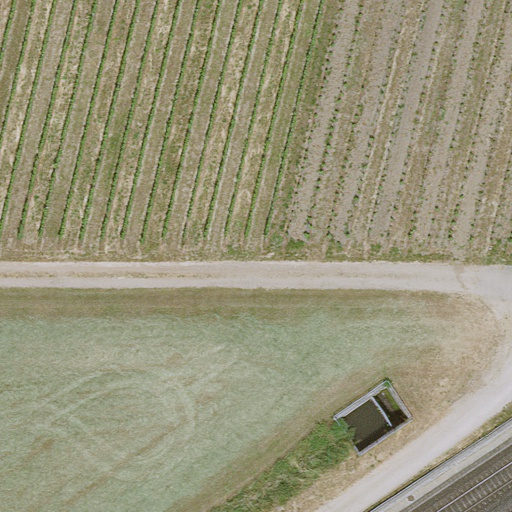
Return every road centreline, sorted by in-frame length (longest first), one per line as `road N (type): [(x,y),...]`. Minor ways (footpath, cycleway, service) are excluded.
road 1 (track): [(0,274),(511,285)]
road 2 (track): [(511,378),(329,511)]
